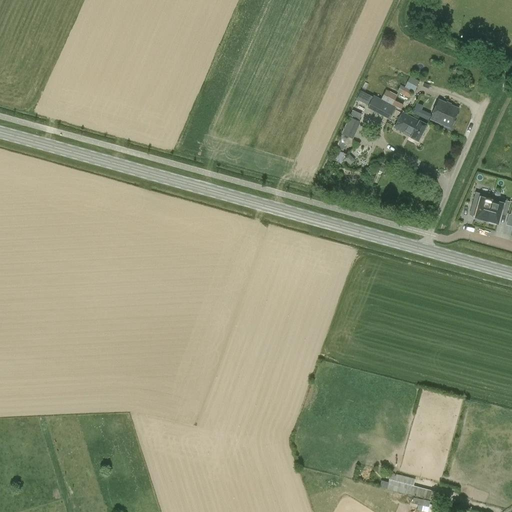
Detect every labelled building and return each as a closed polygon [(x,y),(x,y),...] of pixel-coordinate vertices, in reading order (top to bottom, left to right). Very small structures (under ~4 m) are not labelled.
[(418,81),(410,77),(405,88),(400,86),(400,87),(393,83),(391,87),(398,90),(397,92),(408,98),(411,92),(413,93),(418,81)] [(367,108),(389,120),(395,107),(401,110),(403,106),(394,101),(396,96),(386,90),(380,100),(373,96),(373,97),(360,91),(358,95),(370,102),(367,108)] [(430,119),(450,128),(458,110),(438,101),(430,119)] [(352,110),(349,116),(358,120),(361,113),(352,110)] [(427,125),(418,121),(401,112),(392,128),(402,134),(409,138),(417,142),(427,125)] [(352,140),(360,122),(348,117),(341,134),(352,140)] [(485,221),(492,197),(475,193),(471,204),(477,206),(474,218),(476,218),(475,220),(482,222),(482,220),(485,221)] [(509,202),(492,197),(485,221),(488,222),(487,223),(495,225),(495,224),(497,224),(500,212),(506,214),(509,202)] [(386,489),(406,494),(435,501),(437,492),(413,486),(415,479),(390,473),(386,489)]
